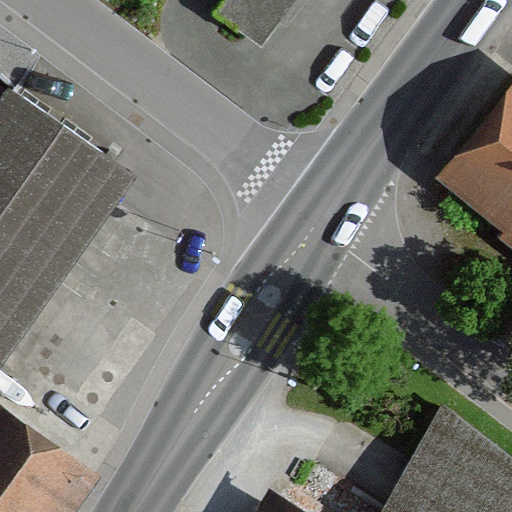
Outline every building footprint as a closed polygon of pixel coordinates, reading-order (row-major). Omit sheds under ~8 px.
[(296,0),(229,0),(220,13),(263,45),(296,0)] [(511,85),(435,179),(511,241),(511,85)] [(0,360),(3,363),(134,176),(7,88),(0,98),(0,360)] [(511,511),(511,448),(441,405),(373,511),(334,511),(276,475),(252,511),(511,511)] [(0,511),(49,511),(82,467),(0,408),(0,511)]
